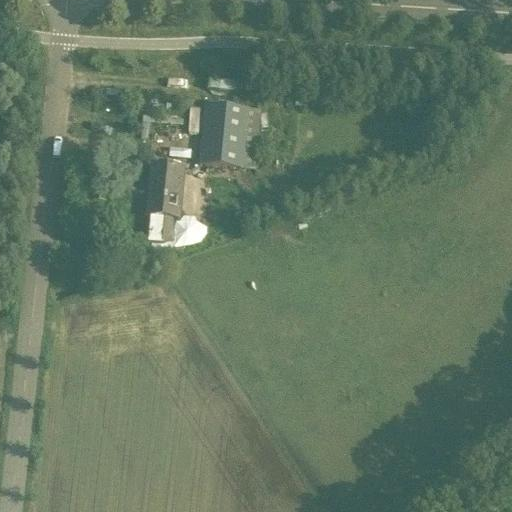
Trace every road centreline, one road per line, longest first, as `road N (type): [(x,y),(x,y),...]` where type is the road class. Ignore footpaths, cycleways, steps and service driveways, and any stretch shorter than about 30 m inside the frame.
road 1 (tertiary): [(9,511),(67,0)]
road 2 (secondary): [(511,14),(278,0)]
